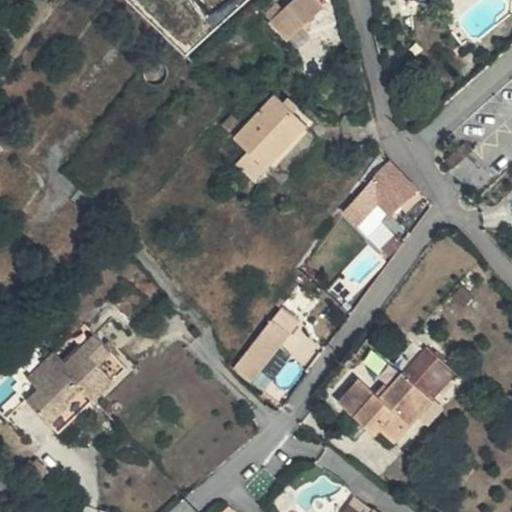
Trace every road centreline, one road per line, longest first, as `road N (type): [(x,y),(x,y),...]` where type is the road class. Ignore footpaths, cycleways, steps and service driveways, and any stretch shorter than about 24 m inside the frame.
road 1 (residential): [(187,511),(286,423),(447,206)]
road 2 (residential): [(358,0),(386,127),(405,154)]
road 3 (residential): [(511,59),(405,154)]
